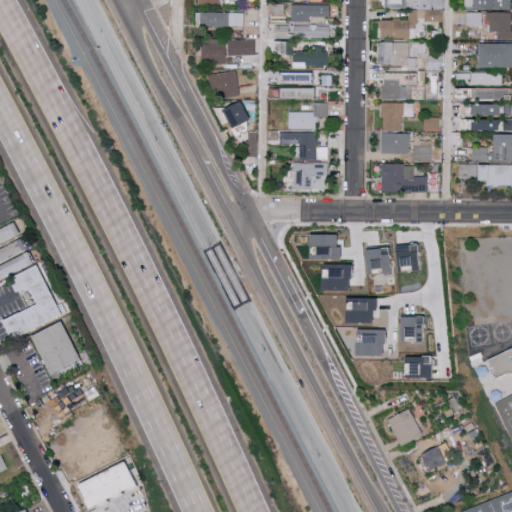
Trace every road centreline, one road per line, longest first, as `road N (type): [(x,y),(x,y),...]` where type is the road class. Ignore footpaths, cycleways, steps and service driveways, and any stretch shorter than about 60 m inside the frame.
road 1 (motorway): [(248,511),(145,279),(0,2)]
road 2 (motorway): [(0,110),(100,303),(192,511)]
road 3 (secondary): [(232,227),(379,511)]
road 4 (residential): [(249,219),(511,214)]
road 5 (secondary): [(402,511),(300,317)]
road 6 (residential): [(352,214),(356,0)]
road 7 (secondary): [(119,9),(196,160)]
road 8 (residential): [(61,511),(0,393)]
